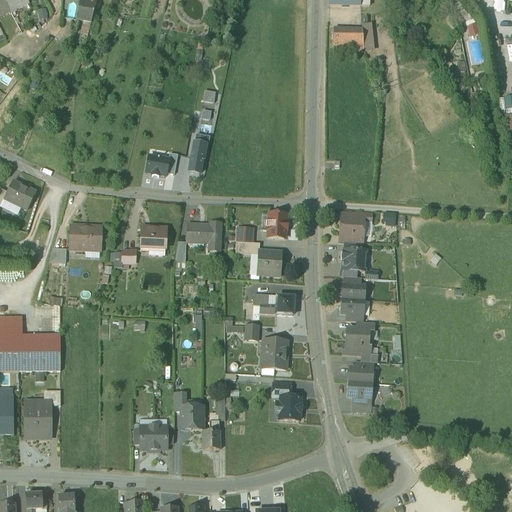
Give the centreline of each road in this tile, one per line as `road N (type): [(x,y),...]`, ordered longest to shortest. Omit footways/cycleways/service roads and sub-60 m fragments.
road 1 (residential): [(0,474),(222,486),(343,453)]
road 2 (residential): [(319,204),(70,187),(0,156)]
road 3 (tertiary): [(319,204),(323,366),(343,453)]
road 4 (tertiary): [(318,0),(319,204)]
road 5 (track): [(319,204),(511,218)]
road 6 (track): [(511,443),(409,432),(392,438)]
